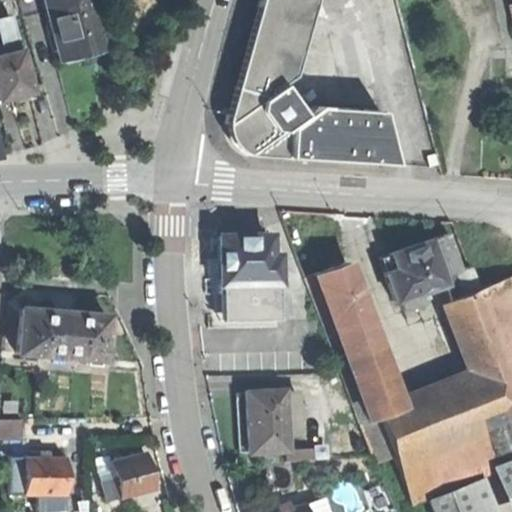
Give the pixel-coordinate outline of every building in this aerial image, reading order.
[(84,51),(104,47),(92,0),(47,0),(52,18),(58,16),(67,56),(84,51)] [(253,154),(393,164),(379,108),(313,105),(299,113),(280,83),(293,76),(313,0),(258,0),(248,41),(229,113),(227,122),(227,128),(229,134),(233,140),(237,145),(242,149),(248,152),(253,154)] [(0,41),(0,54),(20,50),(17,38),(0,41)] [(0,98),(13,96),(32,91),(20,50),(0,54),(0,98)] [(446,230),(426,238),(441,276),(461,268),(446,230)] [(217,283),(277,283),(277,254),(266,254),(266,234),(217,235),(217,264),(217,283)] [(416,291),(443,281),(441,276),(426,238),(401,248),(377,257),(393,300),(399,298),(416,291)] [(340,345),(372,332),(345,262),(303,278),(330,348),(340,345)] [(443,281),(449,298),(477,288),(468,265),(461,268),(441,276),(443,281)] [(511,286),(508,276),(477,288),(511,379),(511,286)] [(278,321),(277,283),(217,283),(217,321),(278,321)] [(449,298),(479,376),(494,416),(511,409),(511,379),(477,288),(449,298)] [(420,302),(416,291),(399,298),(404,309),(420,302)] [(59,356),(62,311),(39,309),(18,308),(15,353),(59,356)] [(83,312),(62,311),(59,356),(102,359),(105,314),(83,312)] [(401,406),(372,332),(340,345),(369,421),(379,417),(378,414),(401,406)] [(359,425),(369,421),(340,345),(330,348),(359,425)] [(479,376),(462,382),(477,422),(494,416),(479,376)] [(462,382),(401,406),(378,414),(379,417),(393,455),(437,438),(477,422),(462,382)] [(284,389),(243,389),(243,420),(244,452),(283,451),(285,451),(285,436),(284,392),(284,389)] [(297,392),(284,392),(285,436),(298,435),(297,392)] [(511,409),(494,416),(477,422),(437,438),(455,485),(495,469),(493,463),(511,456),(511,409)] [(0,417),(0,438),(25,438),(24,417),(0,417)] [(393,455),(379,417),(369,421),(359,425),(374,462),(393,455)] [(455,485),(437,438),(393,455),(411,502),(455,485)] [(115,476),(120,495),(154,486),(149,467),(144,450),(110,460),(115,476)] [(306,450),(285,451),(283,451),(283,461),(310,460),(306,450)] [(67,457),(25,457),(25,492),(43,492),(66,492),(66,474),(67,457)] [(471,511),(500,511),(511,508),(497,472),(461,487),(471,511)] [(107,499),(120,495),(115,476),(102,480),(107,499)] [(66,510),(66,492),(43,492),(42,510),(66,510)] [(278,504),(281,511),(292,508),(290,501),(278,504)] [(308,511),(306,503),(292,508),(281,511),(279,511),(308,511)]
